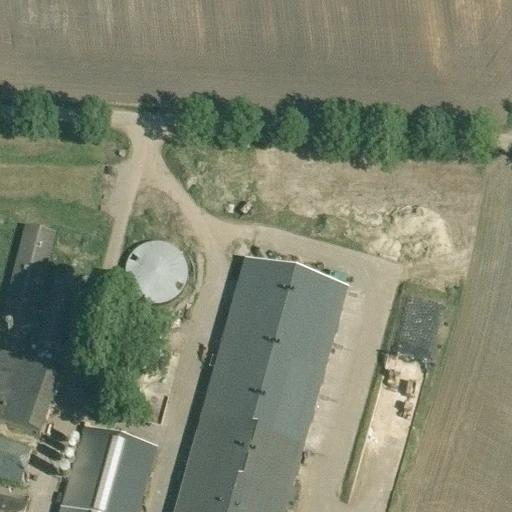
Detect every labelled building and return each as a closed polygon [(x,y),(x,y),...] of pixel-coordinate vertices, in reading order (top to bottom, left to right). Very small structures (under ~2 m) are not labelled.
[(2,322),(36,331),(41,311),(38,310),(56,234),(25,226),(2,322)] [(126,272),(125,275),(126,278),(126,281),(126,283),(127,286),(128,288),(130,291),(131,293),(133,295),(135,297),(136,299),(139,301),(141,302),(143,303),(146,304),(148,305),(151,306),(154,306),(156,306),(159,306),(162,306),(164,305),(167,304),(170,303),(172,302),(174,301),(176,299),(178,297),(180,295),(182,293),(183,291),(185,288),(186,286),(186,283),(187,281),(187,278),(187,275),(187,273),(187,270),(186,267),(186,265),(185,262),(183,260),(182,257),(180,255),(178,253),(176,251),(174,250),(172,248),(170,247),(167,246),(164,245),(162,245),(159,244),(156,244),(154,244),(151,245),(148,245),(146,246),(143,247),(141,248),(139,250),(136,251),(135,253),(133,255),(131,257),(130,260),(128,262),(127,265),(126,267),(126,270),(126,272)] [(248,260),(176,511),(286,511),(350,289),(248,260)] [(37,344),(67,351),(79,304),(74,302),(77,287),(55,281),(51,297),(49,296),(37,344)] [(0,351),(0,423),(42,437),(63,373),(0,352),(0,351)] [(60,511),(140,511),(158,449),(84,429),(61,509),(60,511)] [(0,479),(21,486),(32,450),(0,438),(0,479)] [(0,511),(22,511),(24,507),(0,500),(0,511)]
